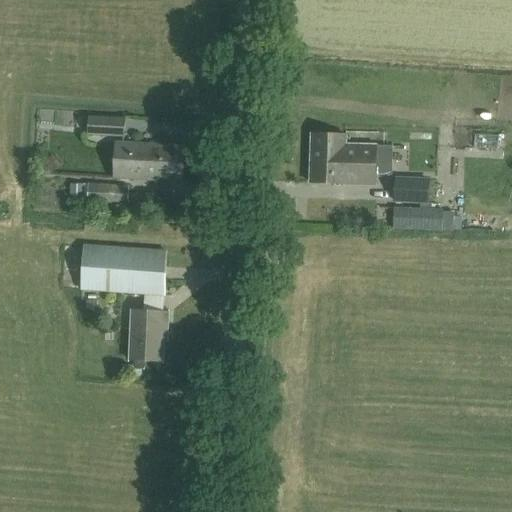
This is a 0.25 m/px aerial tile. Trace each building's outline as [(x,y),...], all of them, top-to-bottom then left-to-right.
[(125,118),(89,116),(88,130),(88,136),(124,138),(125,118)] [(375,185),(376,176),(392,176),(393,147),(377,147),(377,146),(347,145),(347,135),(313,134),(311,183),(375,185)] [(183,182),(185,146),(116,142),(114,178),(183,182)] [(429,204),(430,180),(397,178),(396,202),(429,204)] [(129,204),(130,186),(89,183),(88,202),(129,204)] [(83,200),(84,184),(71,184),(70,200),(83,200)] [(394,228),(462,231),(462,218),(455,218),(455,214),(444,213),(444,211),(395,209),(394,228)] [(165,295),(167,253),(84,247),(82,289),(165,295)] [(166,333),(167,312),(132,311),(130,360),(134,360),(134,365),(137,369),(143,369),(147,366),(147,361),(163,362),(164,333),(166,333)] [(294,511),(293,481),(282,481),(283,511),(294,511)]
